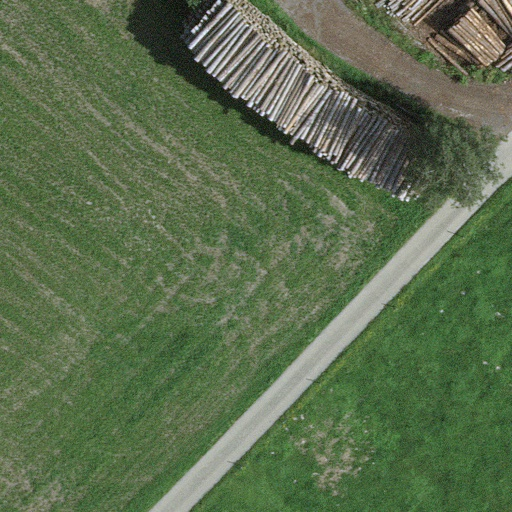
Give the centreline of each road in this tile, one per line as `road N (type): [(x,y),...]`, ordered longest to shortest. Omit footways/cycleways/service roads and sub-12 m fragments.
road 1 (unclassified): [(165,511),(511,169)]
road 2 (unknown): [(511,140),(364,45),(323,0)]
